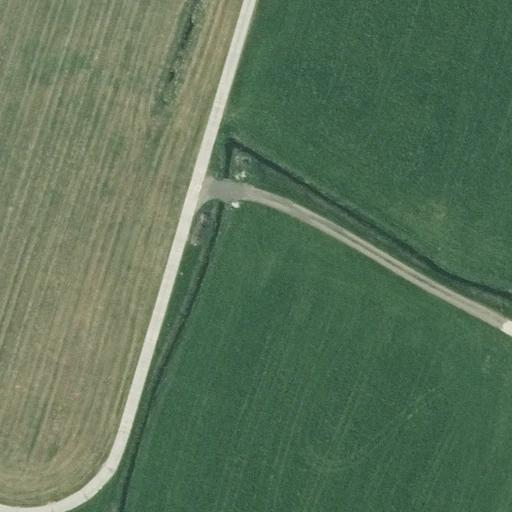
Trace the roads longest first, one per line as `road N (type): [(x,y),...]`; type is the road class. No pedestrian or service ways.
road 1 (track): [(49,511),(105,474),(121,443),(192,194),(247,192),(316,220),(511,330)]
road 2 (track): [(192,194),(250,0)]
